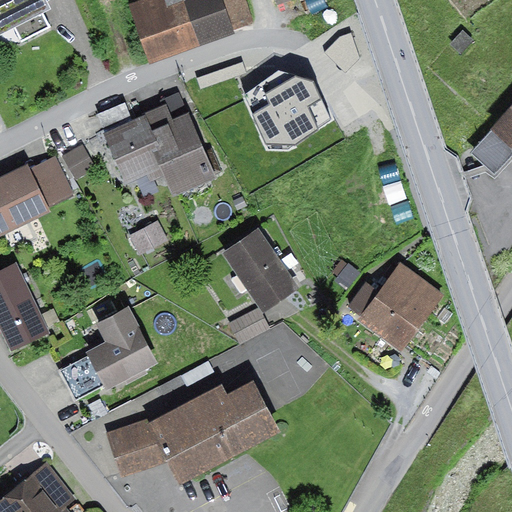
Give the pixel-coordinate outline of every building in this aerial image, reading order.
[(0,0),(0,39),(14,33),(20,45),(50,30),(42,14),(50,10),(46,4),(44,0),(0,0)] [(146,0),(130,6),(150,62),(231,33),(219,0),(146,0)] [(244,0),(219,0),(231,33),(253,25),(244,0)] [(316,63),(280,92),(322,144),(358,116),(316,63)] [(161,110),(143,118),(166,170),(169,177),(178,199),(217,182),(180,95),(159,104),(161,110)] [(98,117),(105,134),(133,123),(126,106),(98,117)] [(511,109),(492,132),(511,150),(511,109)] [(166,170),(143,118),(133,123),(105,134),(103,135),(125,187),(147,178),(150,185),(169,177),(166,170)] [(511,159),(511,150),(492,132),(471,156),(495,178),(511,159)] [(84,146),(63,158),(75,180),(97,168),(84,146)] [(56,159),(30,171),(49,210),(74,197),(56,159)] [(29,168),(0,181),(0,238),(51,214),(49,210),(30,171),(29,168)] [(243,198),(234,202),(238,211),(247,207),(243,198)] [(159,223),(130,237),(140,257),(169,243),(159,223)] [(259,230),(223,255),(264,316),(300,291),(259,230)] [(17,266),(0,274),(0,326),(13,353),(50,335),(47,330),(41,316),(17,266)] [(444,298),(401,266),(381,294),(367,284),(349,309),(362,318),(358,323),(403,355),(444,298)] [(54,310),(41,316),(47,330),(60,324),(54,310)] [(258,310),(229,324),(240,346),(269,331),(258,310)] [(107,346),(88,355),(107,393),(158,368),(129,311),(97,327),(107,346)] [(215,374),(209,363),(160,388),(164,396),(186,385),(187,388),(215,374)] [(221,389),(150,425),(170,464),(181,486),(279,436),(254,387),(227,401),(221,389)] [(122,481),(170,464),(150,425),(147,420),(106,435),(122,481)] [(47,461),(0,499),(0,511),(65,511),(79,500),(47,461)]
